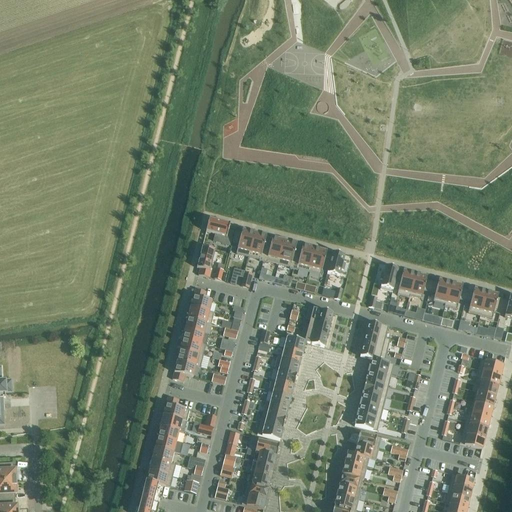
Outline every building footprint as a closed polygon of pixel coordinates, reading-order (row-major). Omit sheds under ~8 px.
[(209,220),(206,233),(207,233),(214,235),(213,243),(229,247),(233,233),(229,232),(230,226),(230,225),(210,220),(209,220)] [(235,233),(232,244),(239,246),(236,255),(248,258),(254,234),(243,231),(242,230),(241,234),(235,233)] [(254,234),(248,258),(259,261),(259,262),(263,263),(266,264),(267,264),(267,263),(269,253),(262,251),(265,240),(266,240),(267,237),(266,236),(266,237),(254,234)] [(265,240),(262,251),(269,253),(267,263),(278,266),(285,241),(273,239),(273,238),(272,242),(266,240),(265,240)] [(285,241),(278,266),(289,269),(290,269),(293,259),(300,261),(302,250),(296,248),(297,244),(296,244),(285,241)] [(289,269),(289,270),(297,272),(298,271),(309,274),(315,249),(303,246),(302,250),(300,261),(293,259),(290,269),(289,269)] [(197,269),(200,270),(198,277),(209,279),(211,272),(210,272),(215,253),(215,252),(202,248),(202,249),(197,269)] [(315,249),(309,274),(321,277),(322,272),(327,274),(331,257),(326,256),(327,252),(326,252),(315,249)] [(327,274),(327,275),(339,278),(341,271),(343,271),(345,265),(343,264),(345,257),(332,254),(331,257),(327,274)] [(382,274),(380,281),(382,281),(380,291),(392,294),(393,289),(397,274),(398,270),(386,267),(384,274),(382,274)] [(217,270),(214,280),(220,282),(223,271),(217,270)] [(234,270),(230,285),(235,286),(238,278),(243,279),(244,273),(244,272),(234,270)] [(397,274),(393,289),(398,290),(397,296),(410,299),(410,297),(415,275),(404,272),(403,272),(402,275),(397,274)] [(243,279),(241,287),(248,289),(252,275),(244,273),(243,279)] [(415,275),(410,297),(422,300),(424,292),(429,294),(432,283),(426,281),(427,278),(415,275)] [(275,279),(274,285),(281,287),(289,289),(291,279),(284,277),(283,281),(275,279)] [(432,283),(429,294),(435,295),(433,303),(445,306),(451,284),(439,281),(438,284),(432,283)] [(445,306),(444,308),(457,311),(459,301),(465,303),(468,292),(462,290),(463,287),(462,286),(462,287),(451,284),(445,306)] [(337,289),(334,300),(340,302),(343,291),(337,289)] [(468,292),(465,303),(470,304),(468,314),(480,317),(486,293),(475,290),(474,289),(473,293),(468,292)] [(191,308),(209,313),(212,302),(204,300),(206,294),(195,291),(191,308)] [(486,293),(480,317),(492,320),(494,314),(499,316),(503,301),(497,299),(498,296),(498,295),(498,296),(486,293)] [(503,301),(499,316),(505,317),(505,318),(504,318),(504,319),(511,320),(511,297),(510,297),(509,302),(503,301)] [(371,298),(369,308),(374,310),(377,299),(371,298)] [(190,308),(187,320),(188,320),(206,325),(211,326),(214,314),(209,313),(191,308),(190,308)] [(308,308),(305,321),(310,322),(310,321),(330,326),(333,315),(308,308)] [(396,310),(395,315),(404,318),(406,313),(406,312),(396,310)] [(435,318),(433,325),(440,327),(441,320),(442,320),(435,318)] [(188,320),(185,331),(204,335),(206,325),(188,320)] [(441,320),(440,327),(451,330),(453,323),(441,320)] [(307,332),(327,337),(330,326),(310,321),(310,322),(307,332)] [(460,322),(458,331),(466,334),(468,324),(460,322)] [(369,324),(366,335),(385,340),(388,329),(369,324)] [(225,330),(223,337),(236,340),(238,333),(225,330)] [(185,331),(182,341),(201,346),(201,345),(204,335),(185,331)] [(303,331),(300,342),(305,343),(305,344),(324,349),(327,337),(307,332),(303,331)] [(262,337),(260,344),(264,345),(266,345),(269,333),(266,333),(263,332),(262,337)] [(366,335),(363,346),(387,352),(390,341),(385,340),(366,335)] [(281,338),(279,348),(284,350),(302,354),(305,344),(305,343),(300,342),(287,338),(287,340),(281,338)] [(180,351),(203,357),(206,347),(201,345),(201,346),(182,341),(180,351)] [(218,342),(216,348),(222,350),(224,344),(218,342)] [(260,344),(258,351),(262,352),(267,353),(269,346),(266,345),(264,345),(260,344)] [(363,346),(360,358),(368,360),(371,361),(371,360),(384,363),(387,352),(363,346)] [(282,360),(299,365),(302,354),(284,350),(282,360)] [(180,351),(176,363),(177,364),(177,363),(195,368),(200,370),(203,357),(180,351)] [(214,352),(213,359),(221,361),(222,355),(214,352)] [(277,359),(274,370),(297,376),(299,365),(282,360),(277,359)] [(371,361),(369,371),(391,377),(394,367),(394,366),(384,363),(371,360),(371,361)] [(481,361),(478,372),(501,377),(503,366),(481,361)] [(177,364),(172,381),(183,384),(185,377),(193,379),(195,368),(177,363),(177,364)] [(222,363),(220,373),(227,375),(230,365),(222,363)] [(9,391),(11,391),(11,383),(8,383),(8,382),(1,382),(1,367),(0,367),(0,425),(3,425),(3,424),(4,424),(3,410),(0,410),(0,398),(5,398),(5,396),(5,392),(9,392),(9,391)] [(273,370),(270,380),(271,381),(294,387),(297,376),(274,370),(274,371),(273,370)] [(369,371),(366,382),(388,388),(391,379),(391,377),(369,371)] [(478,372),(475,383),(480,384),(480,383),(498,388),(501,377),(478,372)] [(213,376),(211,383),(224,386),(226,379),(213,376)] [(271,381),(268,393),(273,394),(273,393),(291,398),(294,387),(271,381)] [(366,382),(363,393),(386,399),(388,388),(366,382)] [(478,393),(477,394),(495,398),(498,388),(480,383),(480,384),(478,393)] [(273,394),(270,404),(288,409),(291,398),(273,393),(273,394)] [(363,393),(360,404),(383,410),(386,399),(363,393)] [(475,393),(472,404),(493,409),(495,398),(477,394),(478,393),(475,393)] [(163,416),(187,422),(189,411),(177,408),(179,402),(168,399),(163,416)] [(266,403),(263,413),(286,419),(288,409),(270,404),(266,403)] [(360,404),(357,415),(380,421),(383,410),(360,404)] [(470,414),(490,419),(493,409),(472,404),(470,414)] [(263,413),(260,424),(283,430),(286,419),(263,413)] [(468,413),(465,424),(488,430),(487,430),(490,419),(470,414),(468,413)] [(357,415),(354,427),(377,433),(380,421),(357,415)] [(163,416),(160,429),(160,428),(179,433),(184,435),(187,422),(163,416)] [(208,416),(206,427),(214,429),(216,418),(208,416)] [(260,424),(257,436),(280,442),(283,430),(260,424)] [(465,424),(462,435),(485,440),(487,430),(488,430),(465,424)] [(199,426),(197,435),(211,438),(213,429),(199,426)] [(160,429),(158,439),(176,443),(179,433),(160,428),(160,429)] [(229,440),(227,446),(228,446),(235,448),(238,435),(236,435),(230,433),(229,440)] [(357,446),(378,451),(381,440),(360,434),(360,435),(357,446)] [(462,435),(459,446),(482,451),(485,441),(485,440),(462,435)] [(155,449),(174,454),(176,443),(158,439),(155,449)] [(258,441),(255,453),(276,458),(279,447),(258,441)] [(232,458),(235,448),(228,446),(225,457),(232,458)] [(354,456),(369,460),(376,462),(378,451),(357,446),(354,456)] [(392,447),(390,454),(392,454),(399,456),(406,458),(408,452),(392,447)] [(155,449),(152,461),(171,465),(174,454),(155,449)] [(276,458),(255,453),(252,463),(274,469),(276,458)] [(345,465),(366,470),(369,460),(354,456),(348,454),(345,465)] [(223,466),(223,467),(232,469),(234,460),(225,458),(224,461),(223,466)] [(152,461),(149,473),(149,472),(173,478),(176,466),(171,465),(152,461)] [(274,469),(252,463),(252,464),(253,464),(250,474),(254,475),(271,479),(274,469)] [(0,483),(16,483),(16,482),(16,473),(15,474),(15,471),(14,471),(13,464),(0,464),(0,483)] [(366,470),(345,465),(342,475),(364,481),(366,470)] [(222,467),(220,477),(232,480),(234,470),(222,467)] [(394,477),(401,478),(403,473),(389,469),(388,476),(394,477)] [(147,482),(147,483),(163,487),(163,488),(170,489),(173,478),(149,472),(149,473),(147,482)] [(271,479),(254,475),(252,485),(268,490),(271,479)] [(364,481),(342,475),(340,486),(361,491),(360,491),(363,481),(364,481)] [(456,477),(453,487),(471,492),(474,482),(456,477)] [(146,482),(142,496),(155,499),(157,490),(162,492),(163,488),(163,487),(147,483),(147,482),(146,482)] [(187,482),(184,493),(195,496),(198,485),(187,482)] [(16,483),(0,483),(0,501),(15,501),(15,495),(16,495),(16,492),(17,491),(16,483)] [(252,485),(247,484),(244,495),(266,500),(268,490),(252,485)] [(337,496),(358,502),(361,491),(340,486),(339,486),(337,496)] [(453,487),(451,496),(469,501),(471,492),(453,487)] [(217,488),(214,499),(226,502),(229,491),(217,488)] [(384,490),(383,496),(389,497),(396,499),(397,493),(390,492),(384,490)] [(266,500),(244,495),(242,506),(263,511),(265,504),(266,500)] [(356,511),(358,502),(337,496),(334,507),(356,511)] [(451,496),(448,506),(467,510),(469,501),(451,496)] [(15,507),(15,501),(0,501),(0,511),(17,511),(18,509),(17,509),(17,506),(15,507)]
